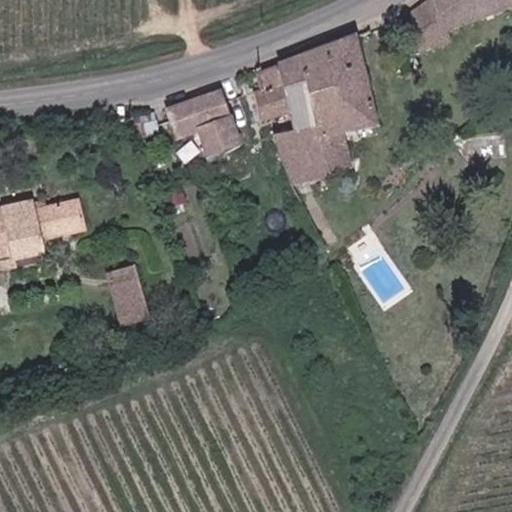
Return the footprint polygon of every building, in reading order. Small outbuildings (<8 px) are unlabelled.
[(511,0),(425,0),(398,19),(414,56),(444,45),(443,32),(511,7),(511,0)] [(270,137),(288,184),(327,173),(330,180),(344,176),(343,168),(349,167),(342,133),(372,127),(352,36),(298,56),(312,132),(289,135),(270,137)] [(312,132),(298,56),(255,73),(260,86),(249,91),(258,119),(283,112),(289,135),(312,132)] [(208,155),(238,144),(219,90),(209,94),(188,102),(167,109),(176,137),(199,131),(208,155)] [(159,133),(151,108),(132,110),(141,138),(159,133)] [(28,134),(6,137),(8,152),(30,148),(28,134)] [(42,238),(88,229),(81,200),(37,210),(35,198),(0,205),(0,271),(3,271),(1,258),(17,254),(45,248),(42,238)] [(3,271),(19,268),(17,254),(1,258),(3,271)] [(113,274),(118,302),(144,298),(139,269),(113,274)] [(123,337),(149,333),(144,298),(118,302),(123,337)]
